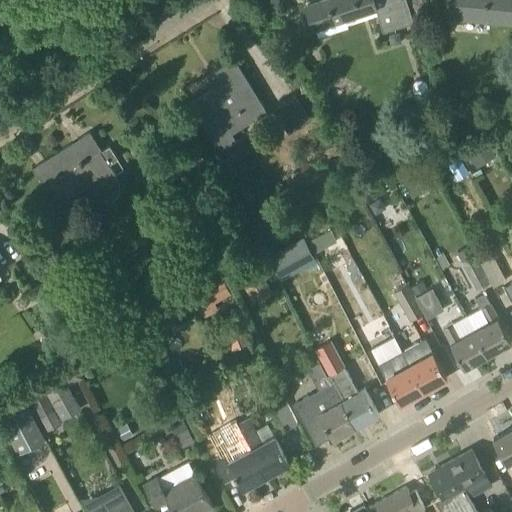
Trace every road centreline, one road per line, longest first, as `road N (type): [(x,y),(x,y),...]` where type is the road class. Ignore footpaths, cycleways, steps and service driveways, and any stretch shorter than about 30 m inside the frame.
road 1 (residential): [(283,511),(511,385)]
road 2 (residential): [(198,0),(0,123)]
